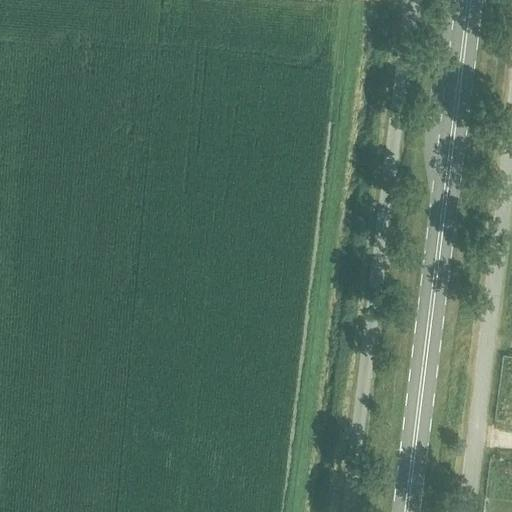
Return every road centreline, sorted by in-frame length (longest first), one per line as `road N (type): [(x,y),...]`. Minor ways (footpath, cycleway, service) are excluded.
road 1 (unclassified): [(412,0),(349,511)]
road 2 (primary): [(406,511),(468,0)]
road 3 (unclassified): [(511,140),(466,511)]
